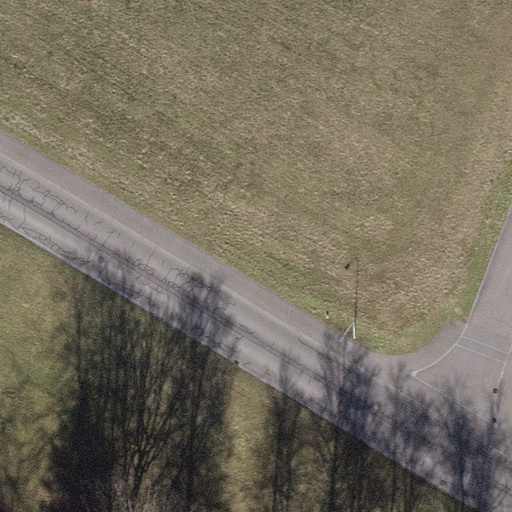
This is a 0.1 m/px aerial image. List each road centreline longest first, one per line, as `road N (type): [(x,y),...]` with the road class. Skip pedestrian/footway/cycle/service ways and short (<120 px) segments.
road 1 (tertiary): [(446,447),(0,187)]
road 2 (residential): [(511,275),(446,447)]
